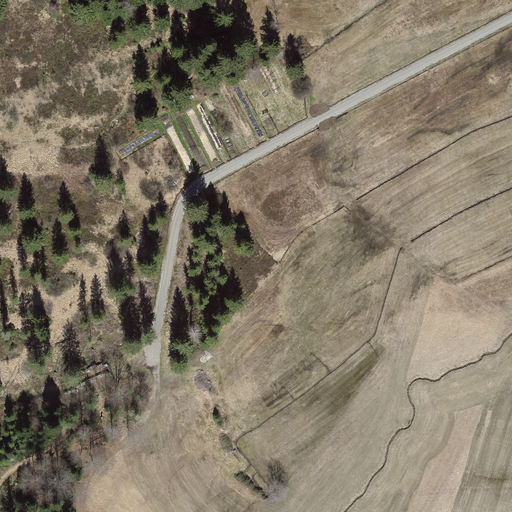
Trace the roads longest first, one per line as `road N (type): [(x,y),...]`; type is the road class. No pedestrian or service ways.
road 1 (unclassified): [(511,19),(192,189),(174,232),(151,414)]
road 2 (track): [(82,511),(86,482),(151,414)]
